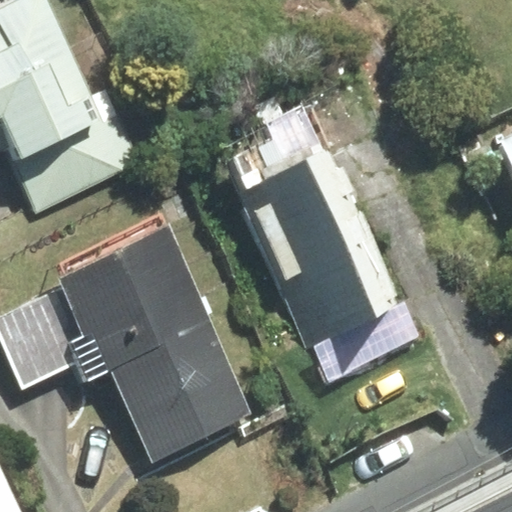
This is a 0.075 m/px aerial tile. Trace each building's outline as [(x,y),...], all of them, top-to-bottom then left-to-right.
[(32,0),(23,0),(0,11),(0,154),(4,152),(37,220),(142,168),(107,95),(85,106),(32,0)] [(315,110),(220,153),(307,347),(402,303),(315,110)] [(511,132),(487,145),(511,194),(511,132)] [(250,418),(160,226),(46,279),(54,295),(0,320),(0,356),(19,396),(74,370),(83,391),(104,381),(145,468),(250,418)] [(15,511),(0,483),(0,511),(15,511)]
